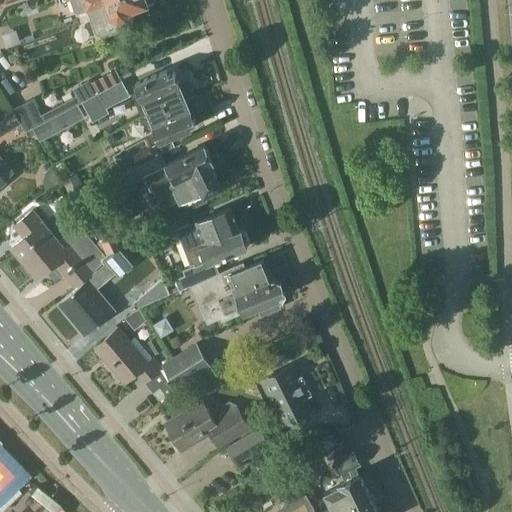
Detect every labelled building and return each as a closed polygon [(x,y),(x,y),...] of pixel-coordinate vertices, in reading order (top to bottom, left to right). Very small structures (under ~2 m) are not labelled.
[(70,0),(74,11),(79,13),(89,9),(95,26),(98,34),(104,37),(121,31),(124,24),(122,17),(127,15),(133,7),(153,0),(70,0)] [(149,113),(194,93),(188,78),(179,82),(174,71),(170,73),(168,69),(136,83),(149,113)] [(129,94),(121,80),(82,101),(92,120),(108,112),(105,107),(129,94)] [(194,93),(149,113),(158,133),(115,155),(124,172),(135,167),(138,165),(139,165),(154,158),(154,157),(184,141),(180,132),(192,127),(190,125),(196,122),(191,111),(201,107),(194,93)] [(11,109),(25,132),(44,121),(32,98),(11,109)] [(0,134),(18,123),(9,109),(0,115),(0,134)] [(154,158),(139,165),(144,175),(150,190),(153,189),(161,206),(159,208),(165,220),(207,200),(204,194),(222,186),(211,162),(213,161),(205,145),(167,162),(168,164),(166,165),(161,154),(154,158)] [(0,184),(14,173),(0,156),(0,184)] [(141,179),(135,167),(124,172),(111,179),(117,191),(141,179)] [(185,271),(173,277),(178,290),(192,284),(220,272),(215,259),(248,245),(247,244),(249,240),(245,230),(241,229),(239,229),(231,207),(188,224),(177,228),(179,232),(184,246),(192,265),(184,269),(185,271)] [(24,236),(12,247),(37,277),(55,263),(75,286),(95,269),(71,240),(63,247),(42,221),(32,209),(14,224),(24,236)] [(98,241),(105,254),(120,246),(114,233),(98,241)] [(103,265),(58,303),(85,335),(115,310),(97,288),(114,274),(116,273),(118,275),(131,266),(116,248),(105,254),(99,258),(103,265)] [(220,272),(192,284),(200,303),(215,297),(224,318),(244,310),(244,312),(258,307),(261,315),(281,308),(277,299),(283,297),(285,292),(280,279),(276,277),(273,279),(265,258),(263,252),(244,261),(246,266),(229,273),(227,268),(220,272)] [(138,307),(168,293),(162,278),(134,302),(138,307)] [(138,310),(125,314),(122,317),(132,329),(145,319),(138,310)] [(118,327),(95,347),(125,382),(136,373),(144,382),(153,393),(168,381),(161,368),(152,358),(148,362),(118,327)] [(174,386),(209,365),(195,341),(159,362),(174,386)] [(291,365),(262,379),(283,422),(312,408),(307,396),(312,394),(302,373),(296,376),(291,365)] [(200,400),(164,423),(169,430),(166,432),(174,445),(177,443),(182,450),(209,432),(218,448),(251,428),(237,403),(236,404),(229,400),(223,404),(223,412),(212,418),(200,400)] [(259,429),(228,448),(236,462),(267,443),(259,429)] [(340,484),(325,492),(335,511),(378,511),(359,473),(358,473),(355,466),(360,464),(353,451),(334,461),(335,462),(332,464),(336,473),(339,472),(340,473),(341,473),(345,480),(340,483),(340,484)] [(279,511),(310,511),(311,511),(310,511),(309,511),(306,504),(310,501),(305,493),(294,499),(278,508),(279,511)]
